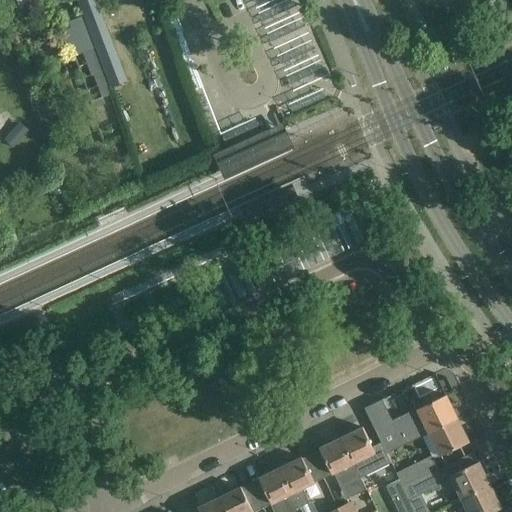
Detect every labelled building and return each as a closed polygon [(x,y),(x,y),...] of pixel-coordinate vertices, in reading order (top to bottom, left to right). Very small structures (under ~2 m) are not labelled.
[(75,0),(77,3),(83,20),(100,14),(94,0),(75,0)] [(155,3),(153,0),(117,0),(123,15),(155,3)] [(336,91),(298,0),(255,0),(299,106),(336,91)] [(475,23),(471,13),(422,34),(427,44),(475,23)] [(94,48),(83,20),(82,17),(68,22),(70,28),(63,31),(72,57),(94,48)] [(110,36),(96,42),(101,54),(115,48),(110,36)] [(58,114),(52,100),(34,108),(40,122),(58,114)] [(9,133),(3,140),(12,148),(18,142),(9,133)] [(275,144),(271,135),(218,159),(220,164),(222,168),(275,144)] [(300,207),(295,195),(257,212),(263,223),(300,207)] [(383,405),(367,413),(381,441),(387,454),(422,437),(429,433),(458,419),(436,374),(423,380),(430,393),(433,395),(435,401),(418,410),(418,411),(419,411),(424,422),(398,435),(383,405)] [(422,437),(431,456),(433,458),(440,455),(441,456),(470,442),(458,419),(429,433),(422,437)] [(341,438),(361,478),(371,473),(363,458),(375,452),(363,427),(341,438)] [(342,488),(361,478),(341,438),(320,448),(332,473),(335,472),(342,488)] [(396,473),(403,487),(438,470),(431,456),(396,473)] [(280,468),(300,508),(310,503),(302,488),(314,482),(302,457),(280,468)] [(453,504),(491,485),(479,462),(451,476),(458,489),(448,494),(453,504)] [(292,511),(300,508),(280,468),(259,478),(272,503),(283,498),(290,511),(292,511)] [(438,470),(403,487),(415,511),(430,511),(422,495),(445,483),(438,470)] [(415,511),(403,487),(399,479),(385,486),(397,511),(415,511)] [(495,511),(502,509),(491,485),(453,504),(457,511),(466,507),(468,511),(495,511)] [(253,511),(241,487),(220,498),(226,511),(253,511)] [(226,511),(220,498),(199,508),(200,511),(226,511)] [(358,511),(353,501),(338,508),(339,511),(358,511)]
